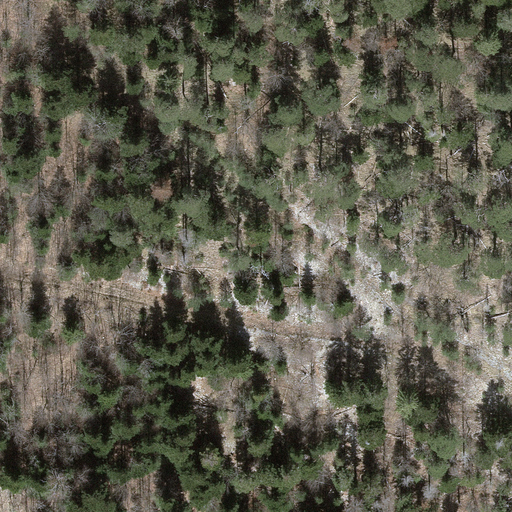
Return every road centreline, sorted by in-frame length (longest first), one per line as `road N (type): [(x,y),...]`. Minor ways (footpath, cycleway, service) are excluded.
road 1 (track): [(45,0),(93,61),(163,123),(511,396)]
road 2 (track): [(0,277),(450,345)]
